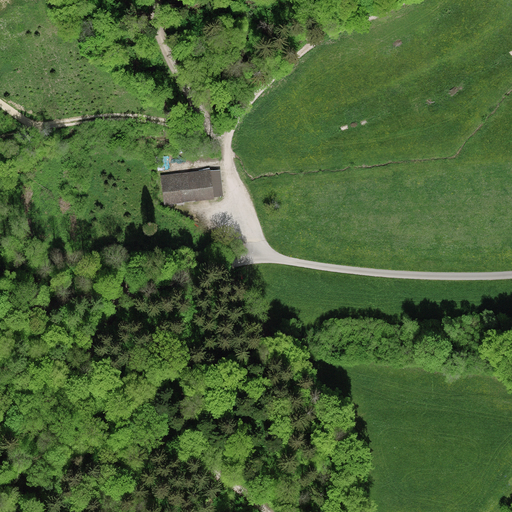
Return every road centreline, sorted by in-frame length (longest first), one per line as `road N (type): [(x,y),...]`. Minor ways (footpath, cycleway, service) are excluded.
road 1 (track): [(95,329),(91,363),(101,403),(270,511)]
road 2 (track): [(262,255),(0,314)]
road 3 (residential): [(511,274),(400,274),(262,255)]
road 4 (track): [(0,101),(39,129),(126,117),(218,125)]
road 5 (track): [(0,371),(80,341),(135,289)]
road 6 (track): [(161,0),(168,49),(228,138)]
